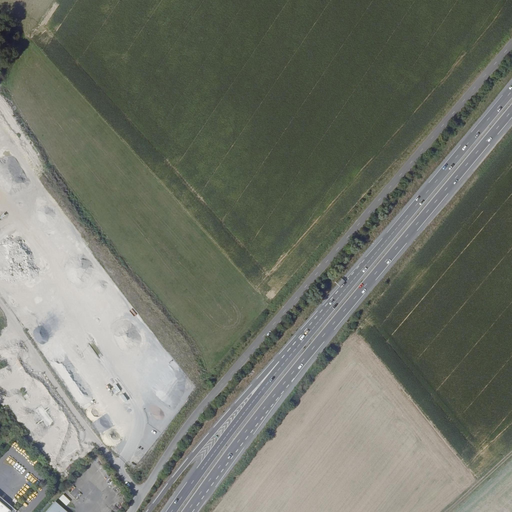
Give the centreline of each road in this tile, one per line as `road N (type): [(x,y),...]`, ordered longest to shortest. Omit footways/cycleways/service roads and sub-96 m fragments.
road 1 (unclassified): [(511,44),(191,419),(130,511)]
road 2 (trunk): [(188,511),(304,357),(511,112)]
road 3 (trunk): [(511,93),(284,361)]
road 4 (trunk): [(284,361),(272,365),(148,511)]
road 5 (trunk): [(284,361),(172,511)]
